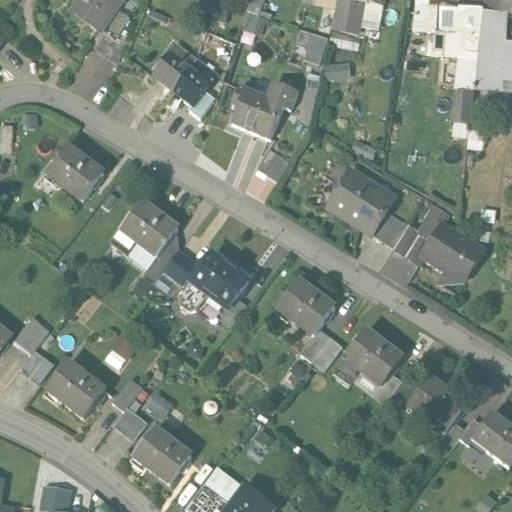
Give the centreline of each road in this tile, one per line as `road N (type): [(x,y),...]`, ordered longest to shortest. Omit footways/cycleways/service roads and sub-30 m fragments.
road 1 (residential): [(511,374),(63,101),(29,92),(0,102)]
road 2 (residential): [(131,511),(41,440),(0,425)]
